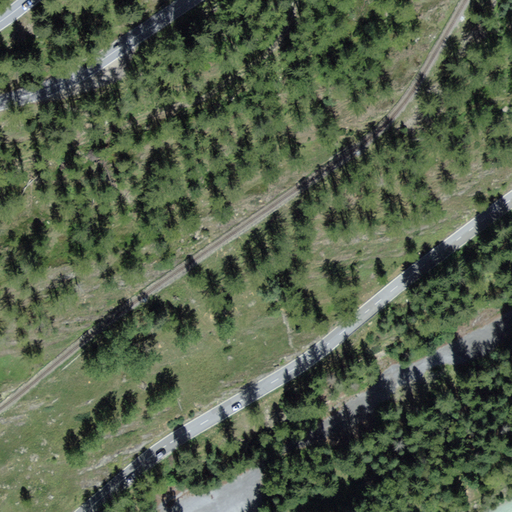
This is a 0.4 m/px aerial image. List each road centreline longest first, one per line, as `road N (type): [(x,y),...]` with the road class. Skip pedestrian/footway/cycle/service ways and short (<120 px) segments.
road 1 (primary): [(511,198),(316,353),(156,451),(85,511)]
road 2 (primary): [(0,102),(77,75),(190,0)]
